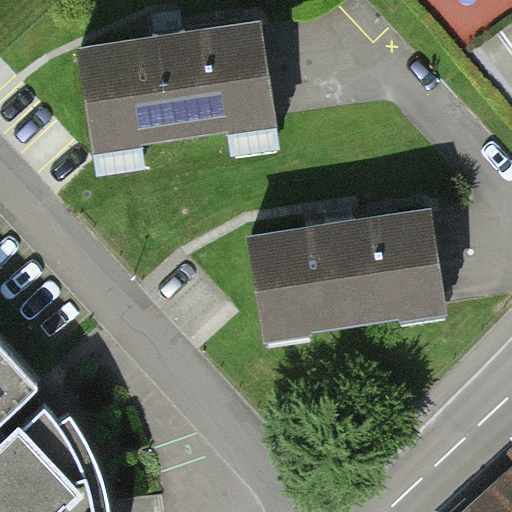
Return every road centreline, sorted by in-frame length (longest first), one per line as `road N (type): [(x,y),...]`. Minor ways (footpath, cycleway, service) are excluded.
road 1 (residential): [(0,168),(309,511)]
road 2 (secondary): [(389,511),(511,398)]
